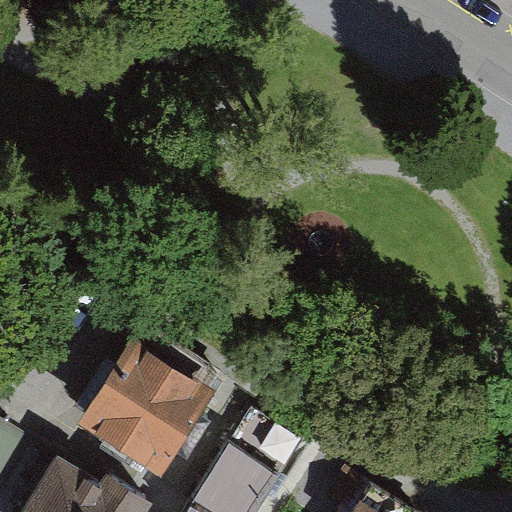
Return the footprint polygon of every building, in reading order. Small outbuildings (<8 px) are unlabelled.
[(201,408),(187,400),(211,363),(139,317),(81,407),(154,452),(166,432),(180,441),(201,408)] [(242,511),(294,431),(243,399),(171,511),(242,511)] [(0,511),(13,511),(53,450),(0,416),(0,511)] [(94,475),(53,450),(13,511),(122,511),(131,499),(137,489),(100,465),(94,475)] [(388,511),(398,497),(364,476),(341,511),(388,511)]
